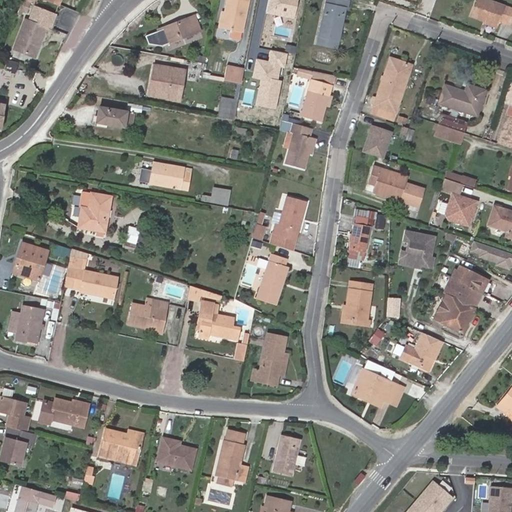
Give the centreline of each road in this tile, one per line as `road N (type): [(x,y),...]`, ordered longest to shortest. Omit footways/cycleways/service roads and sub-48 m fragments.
road 1 (residential): [(314,411),(311,330),(344,132),(382,22),(394,16),(511,57)]
road 2 (residential): [(314,411),(151,398),(0,360)]
road 3 (tertiary): [(118,7),(33,125),(0,150)]
road 4 (tertiary): [(405,456),(511,324)]
